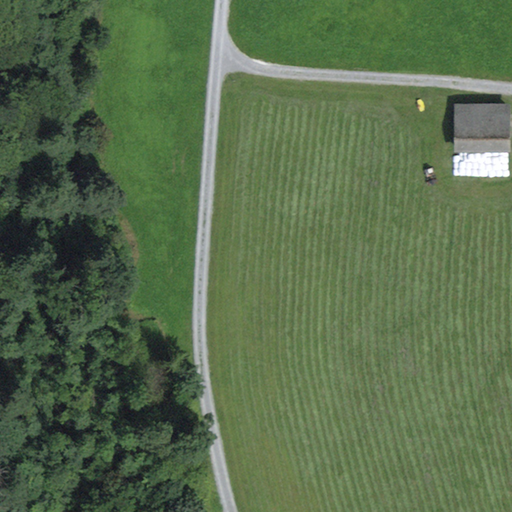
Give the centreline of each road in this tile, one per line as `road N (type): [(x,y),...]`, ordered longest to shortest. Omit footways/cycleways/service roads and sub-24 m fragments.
road 1 (track): [(232,511),(206,382),(220,62)]
road 2 (track): [(511,89),(220,62)]
